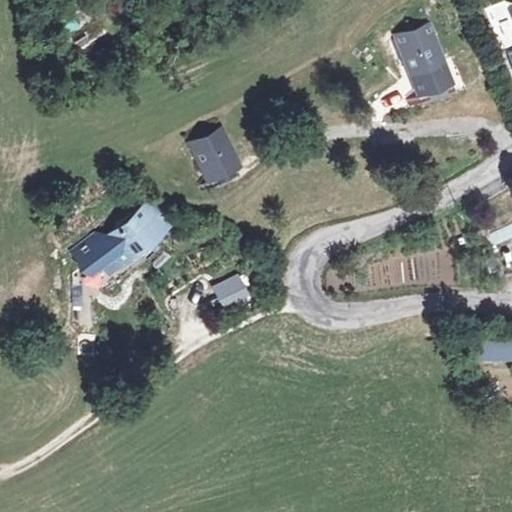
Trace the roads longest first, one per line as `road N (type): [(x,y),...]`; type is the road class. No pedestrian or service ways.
road 1 (unclassified): [(511,307),(475,302),(344,314),(304,299),(295,274),(310,250),(438,197),(511,154)]
road 2 (track): [(0,477),(47,452),(175,349),(300,288)]
